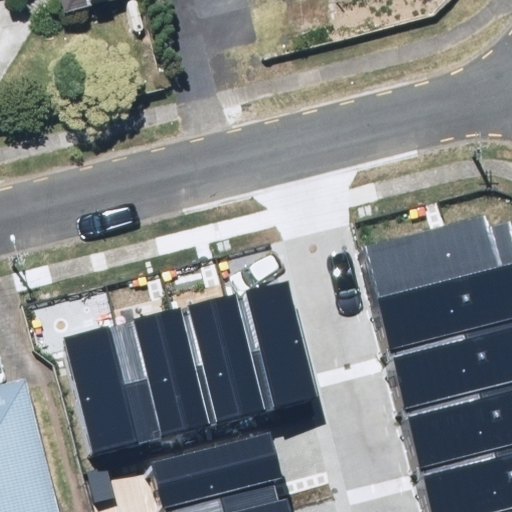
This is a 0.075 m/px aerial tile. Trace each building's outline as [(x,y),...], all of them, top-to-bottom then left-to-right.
[(129,0),(50,0),(56,21),(129,0)] [(511,206),(359,245),(373,303),(511,268),(511,206)] [(511,268),(373,303),(388,361),(511,330),(511,268)] [(228,293),(255,408),(311,395),(284,280),(228,293)] [(172,306),(200,421),(255,408),(228,293),(172,306)] [(117,319),(144,434),(200,421),(172,306),(117,319)] [(61,332),(88,447),(144,434),(117,319),(61,332)] [(511,330),(388,361),(402,420),(511,392),(511,330)] [(0,511),(55,511),(21,389),(0,394),(0,511)] [(511,392),(402,420),(417,478),(511,454),(511,392)] [(269,429),(146,460),(158,511),(201,511),(285,491),(269,429)] [(511,511),(511,454),(417,478),(425,511),(511,511)] [(290,511),(285,491),(201,511),(290,511)]
